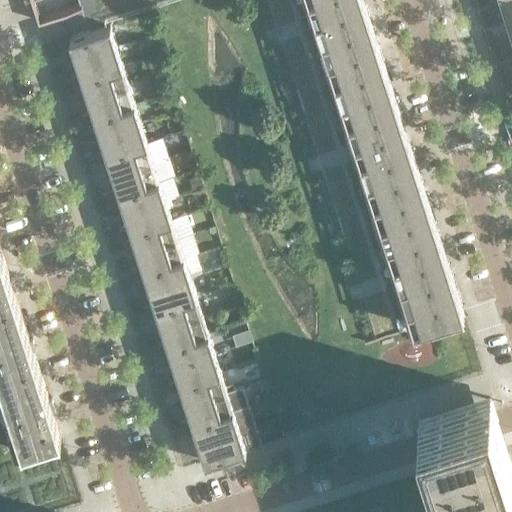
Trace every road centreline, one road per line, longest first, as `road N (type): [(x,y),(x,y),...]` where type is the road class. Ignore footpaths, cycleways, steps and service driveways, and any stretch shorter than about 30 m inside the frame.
road 1 (residential): [(0,92),(135,511)]
road 2 (unclassified): [(511,321),(411,0)]
road 3 (unclassified): [(224,511),(511,421)]
